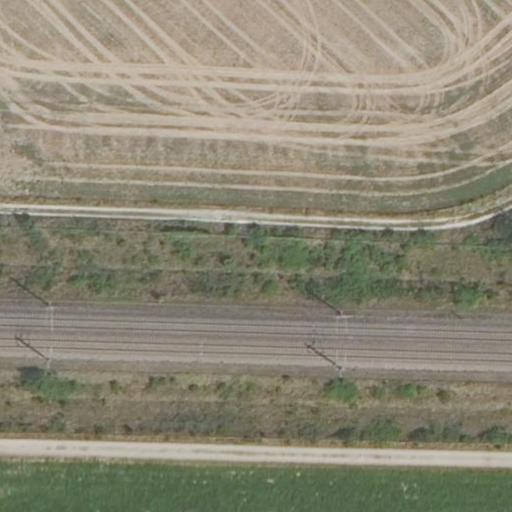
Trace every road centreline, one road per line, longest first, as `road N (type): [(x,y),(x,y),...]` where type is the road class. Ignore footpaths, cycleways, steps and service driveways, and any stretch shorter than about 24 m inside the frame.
road 1 (track): [(0,224),(395,236),(471,230),(511,215)]
road 2 (track): [(511,480),(0,468)]
